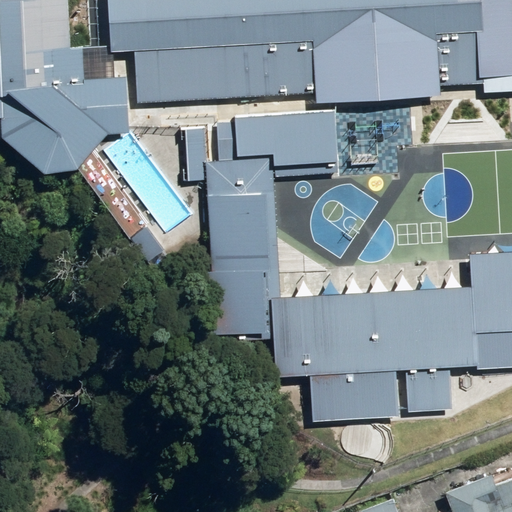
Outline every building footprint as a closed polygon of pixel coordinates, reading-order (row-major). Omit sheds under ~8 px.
[(158,99),(211,96),(229,95),(313,91),(314,101),(439,94),(436,34),(474,32),(477,92),(511,90),(511,0),(105,0),(108,44),(66,46),(63,0),(0,0),(0,131),(4,131),(44,167),(75,165),(105,132),(125,131),(123,96),(158,95),(158,99)] [(332,112),(235,117),(236,155),(276,153),(276,163),(335,161),(332,112)] [(206,162),(204,128),(183,129),(187,183),(206,182),(213,285),(203,286),(207,342),(272,338),(275,375),(303,373),(306,417),(351,414),(349,381),(358,380),(361,414),(397,412),(394,379),(404,378),(406,411),(451,408),(448,367),(479,365),(511,362),(511,250),(469,253),(471,284),(280,297),(270,158),(218,161),(206,162)] [(370,136),(370,169),(387,169),(386,136),(370,136)] [(134,233),(150,257),(168,245),(151,221),(134,233)] [(511,511),(511,466),(498,472),(496,468),(449,485),(457,507),(443,511),(511,511)] [(358,506),(359,511),(402,511),(396,493),(358,506)]
